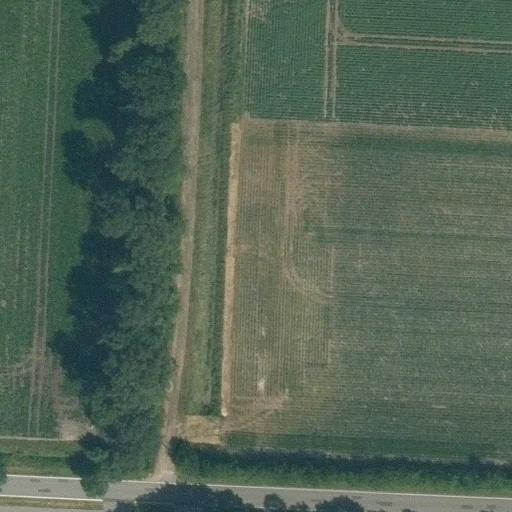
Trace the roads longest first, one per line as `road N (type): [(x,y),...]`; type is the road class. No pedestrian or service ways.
road 1 (tertiary): [(511,508),(0,485)]
road 2 (track): [(164,492),(196,0)]
